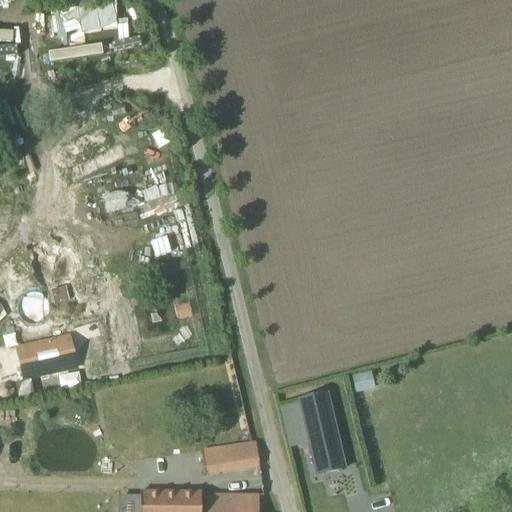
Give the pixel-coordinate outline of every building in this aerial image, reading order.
[(64,286),(49,290),(53,305),(69,300),(64,286)] [(175,321),(191,317),(186,302),(171,306),(175,321)] [(76,369),(69,338),(16,350),(23,381),(76,369)] [(317,477),(344,470),(326,395),(299,402),(317,477)] [(259,468),(256,444),(201,452),(205,476),(259,468)] [(200,511),(201,494),(140,493),(139,511),(200,511)] [(258,511),(258,497),(226,497),(205,496),(205,511),(258,511)]
